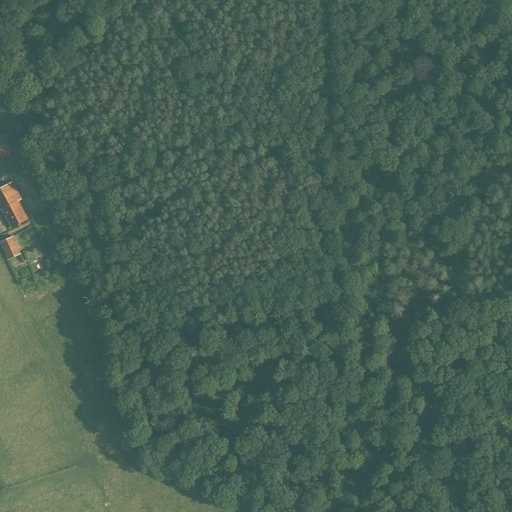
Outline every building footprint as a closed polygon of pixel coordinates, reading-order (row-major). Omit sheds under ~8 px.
[(0,158),(15,152),(7,132),(0,135),(0,158)] [(32,153),(19,158),(23,167),(36,163),(32,153)] [(0,209),(2,209),(11,228),(27,220),(18,201),(22,199),(13,182),(0,188),(0,209)] [(0,214),(0,230),(0,231),(9,228),(4,213),(0,214)] [(0,242),(8,260),(21,254),(13,236),(0,242)]
